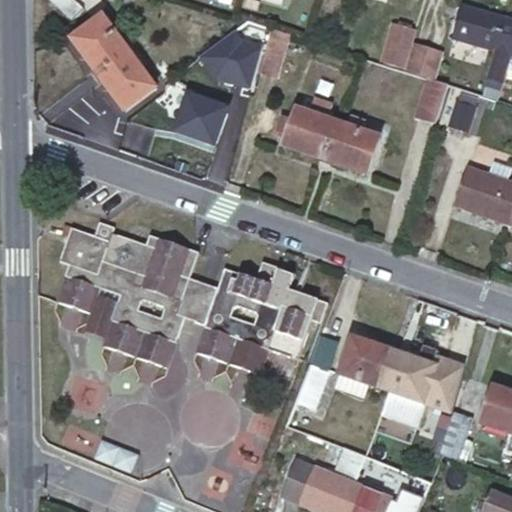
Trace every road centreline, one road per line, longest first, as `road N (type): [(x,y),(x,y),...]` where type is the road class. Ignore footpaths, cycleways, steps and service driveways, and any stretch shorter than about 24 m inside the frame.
road 1 (residential): [(511,309),(15,131)]
road 2 (residential): [(15,131),(17,435)]
road 3 (residential): [(18,464),(164,511)]
road 4 (residential): [(9,0),(15,131)]
